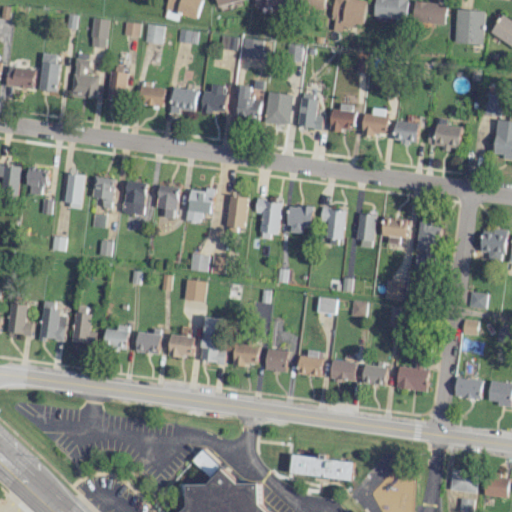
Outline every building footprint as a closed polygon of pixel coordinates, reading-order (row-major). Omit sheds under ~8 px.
[(166,0),(164,9),(197,19),(202,0),(166,0)] [(287,0),(254,0),(253,6),(287,11),(287,0)] [(324,9),(325,0),(295,0),(295,5),(324,9)] [(364,24),(367,2),(350,0),(333,0),(331,16),(344,18),(343,25),(352,27),(353,22),(364,24)] [(406,18),(407,0),(374,0),(374,16),(406,18)] [(446,4),(413,1),(411,20),(444,24),(446,4)] [(483,10),(455,9),(454,43),(482,43),(483,10)] [(511,46),(511,20),(502,14),(490,32),(511,46)] [(91,47),(106,47),(107,18),(92,18),(91,47)] [(140,23),(125,21),(123,34),(138,37),(140,23)] [(144,39),(159,43),(163,27),(147,24),(144,39)] [(177,41),(196,42),(196,30),(177,29),(177,41)] [(236,49),(237,36),(221,35),(220,48),(236,49)] [(240,56),(260,59),(263,41),(243,38),(240,56)] [(301,59),(303,46),(286,44),(285,58),(301,59)] [(60,54),(43,53),(39,90),(56,92),(60,54)] [(98,76),(84,75),(85,67),(90,67),(90,58),(75,57),(72,96),(97,98),(98,76)] [(35,89),(37,69),(8,66),(6,86),(35,89)] [(127,72),(110,70),(107,99),(124,101),(127,72)] [(224,111),(227,86),(211,84),(210,91),(203,90),(200,111),(214,114),(214,109),(224,111)] [(237,117),(259,119),(261,99),(251,98),(252,86),(240,85),(237,117)] [(164,88),(140,86),(139,104),(163,106),(164,88)] [(170,111),(179,113),(180,109),(194,112),(198,91),(174,86),(170,111)] [(289,126),(292,94),(268,92),(264,124),(289,126)] [(503,95),(485,92),(482,113),(500,116),(503,95)] [(323,115),(316,114),(317,98),(300,97),(298,127),(322,128),(323,115)] [(330,129),(353,131),(356,111),(332,109),(330,129)] [(388,116),(365,112),(362,133),(385,137),(388,116)] [(511,159),(511,120),(497,119),(493,154),(502,154),(502,158),(511,159)] [(394,140),(416,144),(419,123),(397,120),(394,140)] [(427,145),(449,147),(459,148),(461,126),(436,124),(436,129),(429,128),(427,145)] [(0,188),(17,191),(20,166),(0,162),(0,188)] [(44,194),(47,169),(29,167),(27,193),(44,194)] [(80,207),(84,175),(68,173),(63,205),(80,207)] [(102,198),(101,206),(112,207),(114,177),(93,176),(92,197),(102,198)] [(123,213),(143,215),(146,182),(125,181),(123,213)] [(156,207),(164,208),(163,217),(175,218),(178,187),(158,185),(156,207)] [(189,189),(186,221),(201,222),(202,213),(211,213),(214,188),(206,187),(205,191),(189,189)] [(246,196),(229,195),(227,226),(244,227),(246,196)] [(255,212),(262,213),(259,237),(270,238),(270,232),(278,233),(281,201),(256,199),(255,212)] [(303,227),(311,228),(313,207),(290,205),(287,231),(303,233),(303,227)] [(327,221),(325,237),(341,239),(346,211),(322,207),(320,220),(327,221)] [(372,247),(374,214),(359,213),(357,246),(372,247)] [(382,241),(401,245),(406,220),(386,217),(382,241)] [(437,223),(418,222),(416,251),(414,251),(413,266),(434,268),(437,223)] [(487,252),(487,259),(504,260),(505,230),(480,228),(479,251),(487,252)] [(109,256),(112,242),(100,240),(97,254),(109,256)] [(209,255),(191,253),(189,269),(206,272),(209,255)] [(210,272),(223,274),(226,257),(212,255),(210,272)] [(169,289),(171,275),(163,274),(161,288),(169,289)] [(184,300),(204,302),(206,281),(186,279),(184,300)] [(384,298),(401,299),(402,282),(386,280),(384,298)] [(466,306),(484,309),(487,294),(469,291),(466,306)] [(336,299),(318,297),(317,312),(335,313),(336,299)] [(40,339),(64,340),(65,315),(56,315),(57,302),(42,301),(40,339)] [(366,302),(351,301),(351,316),(366,316),(366,302)] [(32,322),(24,321),(27,305),(11,302),(6,332),(30,336),(32,322)] [(89,330),(92,314),(76,311),(70,340),(94,345),(97,332),(89,330)] [(478,321),(462,318),(460,332),(476,335),(478,321)] [(103,347),(126,350),(129,326),(117,324),(116,329),(106,328),(103,347)] [(510,343),(511,328),(496,326),(494,340),(510,343)] [(190,357),(193,330),(181,329),(180,335),(171,334),(168,354),(190,357)] [(161,332),(138,330),(136,352),(159,354),(161,332)] [(233,363),(257,366),(259,342),(235,340),(233,363)] [(286,372),(288,350),(267,348),(265,370),(286,372)] [(306,356),(300,355),(297,373),(319,376),(323,352),(307,350),(306,356)] [(428,369),(423,368),(424,357),(416,356),(414,368),(399,365),(395,387),(425,391),(428,369)] [(354,381),(356,362),(332,360),(330,379),(354,381)] [(386,366),(364,364),(362,383),(384,385),(386,366)] [(453,396),(479,399),(482,380),(455,377),(453,396)] [(511,382),(488,381),(488,400),(496,401),(496,405),(511,406),(511,382)] [(351,480),(353,461),(320,457),(291,454),(289,473),(351,480)] [(269,511),(261,504),(261,483),(240,483),(224,468),(210,484),(188,484),(189,505),(182,511),(269,511)] [(475,492),(477,472),(451,469),(449,489),(475,492)] [(507,497),(509,477),(485,475),(483,495),(507,497)] [(457,511),(465,511),(471,511),(473,500),(459,498),(457,511)]
